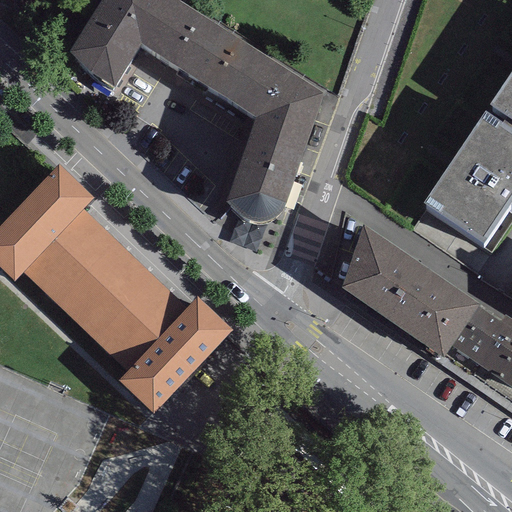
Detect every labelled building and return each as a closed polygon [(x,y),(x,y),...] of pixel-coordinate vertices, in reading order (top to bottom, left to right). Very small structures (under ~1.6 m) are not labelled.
[(106,0),(70,58),(114,93),(141,52),(257,125),(227,208),(230,211),(234,215),(237,218),(241,222),(245,225),(251,228),(258,228),(266,228),(272,226),(277,223),(280,219),(284,214),(323,100),(168,0),(106,0)] [(511,207),(511,77),(423,209),(483,250),(511,207)] [(232,336),(197,303),(188,313),(84,212),(94,202),(59,169),(0,230),(0,271),(15,286),(25,276),(128,376),(119,385),(152,417),(232,336)] [(480,309),(363,230),(342,293),(443,363),(452,350),(479,311),(480,309)] [(500,326),(479,311),(452,350),(511,391),(511,324),(506,320),(500,326)]
